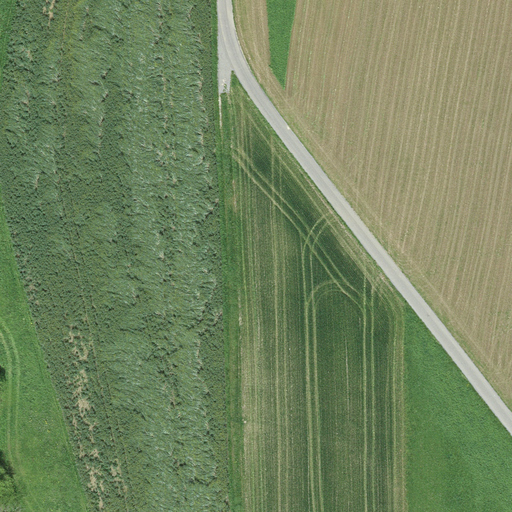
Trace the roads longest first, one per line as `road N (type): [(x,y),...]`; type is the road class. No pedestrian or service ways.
road 1 (track): [(511,422),(266,108),(228,42),(228,0)]
road 2 (track): [(228,42),(236,511)]
